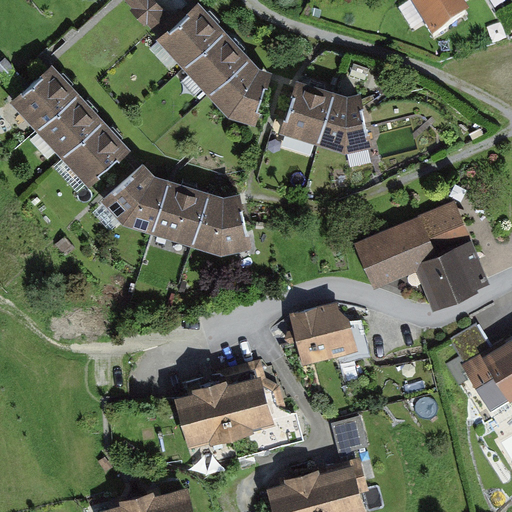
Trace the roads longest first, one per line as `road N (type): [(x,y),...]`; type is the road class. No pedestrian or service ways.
road 1 (residential): [(511,287),(443,320),(339,288),(215,333)]
road 2 (track): [(511,113),(416,62),(289,23),(250,0)]
road 3 (track): [(0,303),(72,350),(215,333)]
